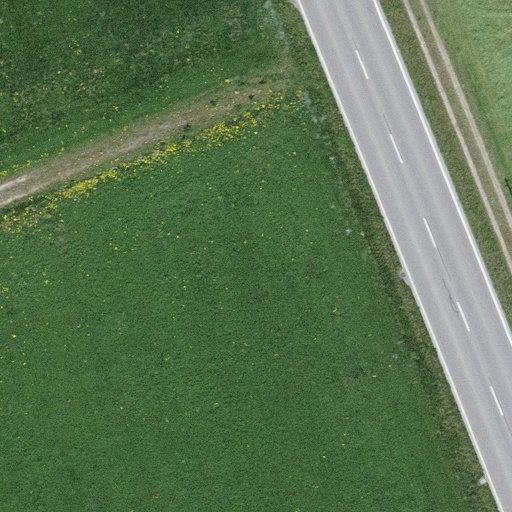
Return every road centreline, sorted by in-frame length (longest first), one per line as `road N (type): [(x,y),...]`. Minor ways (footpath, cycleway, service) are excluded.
road 1 (secondary): [(339,0),(511,441)]
road 2 (track): [(511,240),(416,0)]
